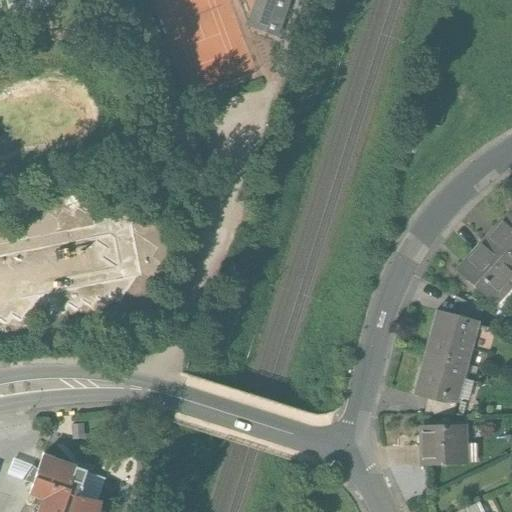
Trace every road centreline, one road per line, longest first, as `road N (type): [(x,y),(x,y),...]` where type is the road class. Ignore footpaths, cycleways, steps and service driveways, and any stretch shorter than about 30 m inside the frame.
road 1 (residential): [(341,452),(397,272),(464,185),(511,152)]
road 2 (residential): [(0,391),(124,387),(341,452)]
road 3 (track): [(211,241),(194,163),(126,0)]
